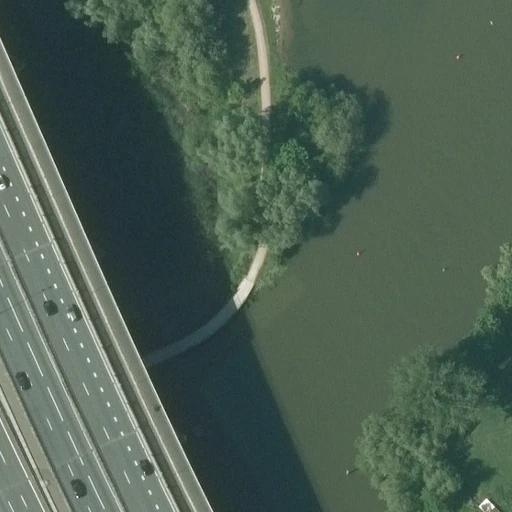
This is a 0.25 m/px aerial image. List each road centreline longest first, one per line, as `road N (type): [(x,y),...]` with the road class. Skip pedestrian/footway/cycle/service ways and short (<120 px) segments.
road 1 (motorway): [(164,511),(0,139)]
road 2 (motorway): [(107,511),(0,266)]
